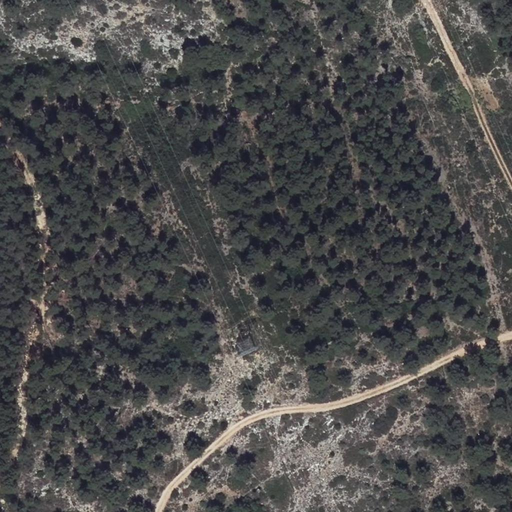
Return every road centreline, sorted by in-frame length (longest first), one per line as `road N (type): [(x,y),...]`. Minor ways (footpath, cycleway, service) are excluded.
road 1 (track): [(511,335),(459,349),(344,402),(245,419),(173,481),(157,511)]
road 2 (track): [(511,182),(426,0)]
